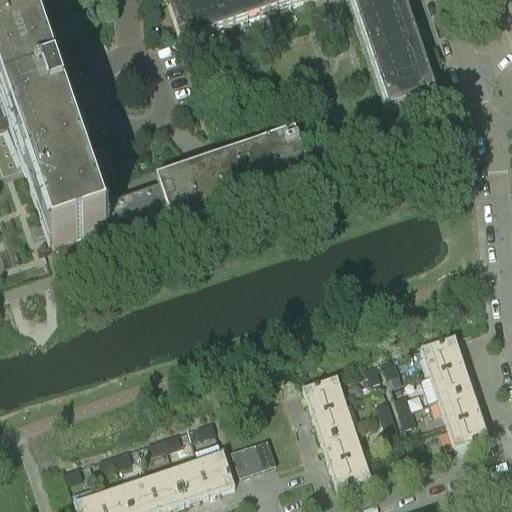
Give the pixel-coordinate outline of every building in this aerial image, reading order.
[(0,0),(0,139),(11,136),(52,256),(69,250),(105,237),(105,236),(115,232),(117,237),(114,239),(119,254),(120,258),(175,240),(204,230),(202,225),(311,188),(293,137),(219,162),(212,164),(155,184),(157,188),(122,200),(102,207),(104,212),(104,214),(98,216),(73,143),(72,139),(66,120),(55,88),(45,60),(42,53),(34,28),(32,23),(24,0),(0,0)] [(166,0),(164,1),(180,48),(190,44),(188,39),(213,30),(215,36),(233,30),(231,24),(256,15),(258,21),(276,15),(274,9),(300,1),(302,6),(319,0),(348,0),(388,114),(434,98),(431,88),(425,90),(417,64),(422,63),(416,45),(411,47),(402,21),(408,20),(402,2),(396,4),(394,0),(166,0)] [(419,356),(428,382),(462,370),(453,345),(419,356)] [(392,366),(381,369),(386,385),(397,381),(392,366)] [(462,370),(428,382),(436,407),(471,395),(462,370)] [(368,391),(379,387),(374,372),(363,375),(368,391)] [(301,396),(310,421),(344,410),(336,385),(301,396)] [(471,395),(436,407),(444,431),(479,419),(471,395)] [(393,405),(398,420),(409,416),(404,402),(393,405)] [(375,411),(380,426),(391,422),(386,407),(375,411)] [(344,410),(310,421),(318,447),(353,435),(344,410)] [(409,416),(398,420),(403,435),(414,431),(409,416)] [(479,419),(444,431),(453,457),(487,445),(479,419)] [(391,422),(380,426),(385,441),(396,437),(391,422)] [(214,439),(211,429),(195,434),(198,445),(214,439)] [(353,435),(318,447),(326,471),(361,459),(353,435)] [(176,441),(161,446),(165,456),(180,451),(176,441)] [(150,461),(165,456),(161,446),(146,451),(150,461)] [(266,446),(253,451),(262,475),(275,471),(266,446)] [(420,450),(409,453),(415,469),(425,466),(420,450)] [(253,451),(242,455),(251,479),(262,475),(253,451)] [(242,455),(230,459),(238,484),(251,479),(242,455)] [(391,459),(397,475),(407,472),(402,456),(391,459)] [(127,457),(112,462),(115,473),(130,468),(127,457)] [(222,459),(196,468),(208,503),(234,494),(222,459)] [(361,459),(326,471),(335,497),(370,485),(361,459)] [(100,478),(115,473),(112,462),(97,468),(100,478)] [(196,468),(172,476),(183,511),(208,503),(196,468)] [(62,480),(65,490),(81,485),(77,474),(62,480)] [(172,476),(147,485),(156,511),(179,511),(183,511),(172,476)] [(156,511),(147,485),(122,493),(128,511),(156,511)] [(128,511),(122,493),(98,501),(101,511),(128,511)] [(72,510),(72,511),(101,511),(98,501),(72,510)]
